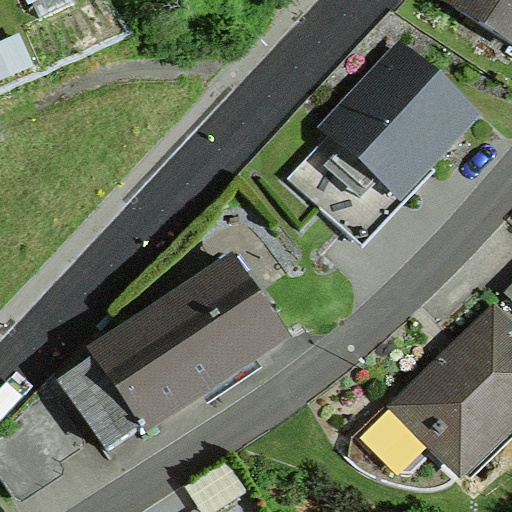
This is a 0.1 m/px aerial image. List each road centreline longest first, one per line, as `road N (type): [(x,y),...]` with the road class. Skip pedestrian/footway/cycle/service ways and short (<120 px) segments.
road 1 (tertiary): [(358,0),(0,385)]
road 2 (residential): [(511,190),(404,307),(113,511)]
